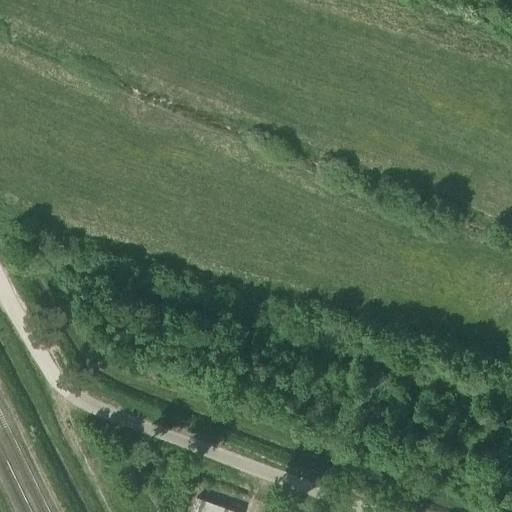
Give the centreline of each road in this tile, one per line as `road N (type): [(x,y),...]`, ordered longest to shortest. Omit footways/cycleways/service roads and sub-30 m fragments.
road 1 (track): [(365,511),(79,400),(44,365),(0,285)]
road 2 (track): [(79,400),(73,440),(107,511)]
